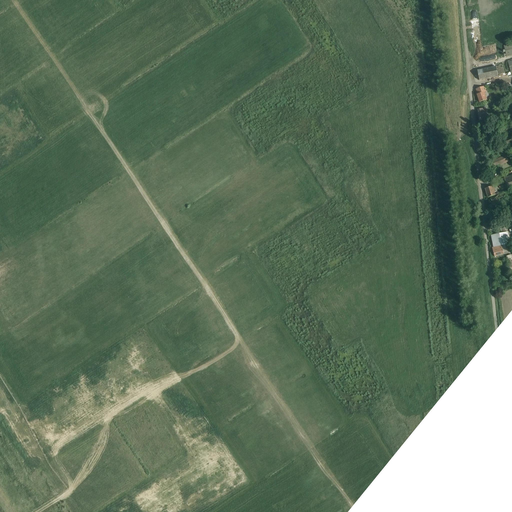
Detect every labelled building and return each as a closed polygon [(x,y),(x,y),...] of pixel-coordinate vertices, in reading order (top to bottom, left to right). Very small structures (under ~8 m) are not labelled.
[(477,58),(478,63),(494,59),(493,54),(477,58)] [(501,66),(478,71),(480,81),(498,77),(498,75),(504,74),(505,74),(503,67),(501,68),(501,66)] [(484,87),(476,89),(477,95),(480,103),(487,100),(485,93),(486,92),(484,87)] [(486,108),(477,110),(479,122),(488,120),(486,108)] [(511,140),(510,136),(496,142),(500,150),(511,144),(511,140)] [(495,160),(492,161),(494,167),(500,164),(500,165),(509,162),(506,156),(498,159),(497,157),(494,158),(495,160)] [(492,186),(485,189),(488,198),(495,195),(496,197),(499,195),(506,193),(505,190),(503,191),(496,193),(495,193),(495,192),(497,192),(495,184),(492,185),(492,186)] [(499,195),(496,197),(491,198),(492,204),(507,199),(505,194),(500,196),(499,195)] [(501,234),(492,235),(495,247),(492,248),(495,257),(507,253),(505,245),(510,244),(511,243),(511,239),(509,240),(507,232),(506,232),(506,228),(500,229),(501,234)]
